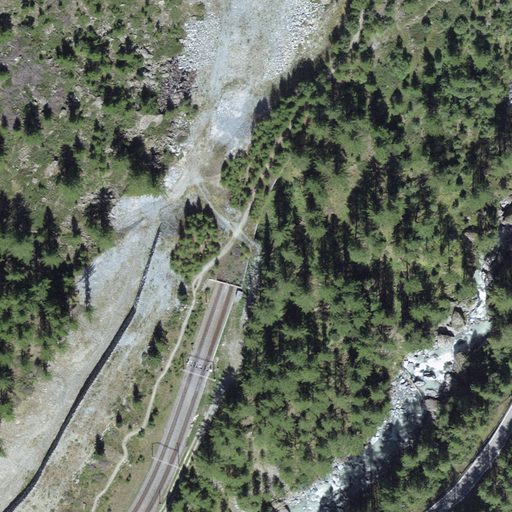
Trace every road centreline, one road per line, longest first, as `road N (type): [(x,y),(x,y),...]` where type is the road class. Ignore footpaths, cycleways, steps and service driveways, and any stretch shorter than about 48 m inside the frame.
road 1 (track): [(194,160),(215,209),(276,265),(285,286),(158,511)]
road 2 (unclassified): [(511,414),(468,482),(437,511)]
